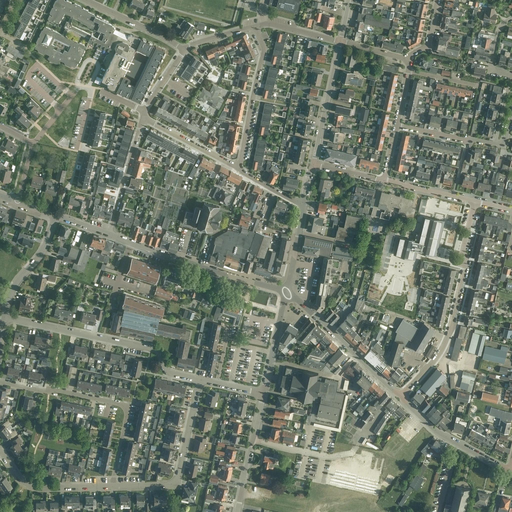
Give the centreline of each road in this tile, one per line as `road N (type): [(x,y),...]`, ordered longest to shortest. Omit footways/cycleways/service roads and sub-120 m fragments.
road 1 (residential): [(398,395),(440,353),(451,326),(473,201)]
road 2 (unclassified): [(199,379),(167,371),(158,353),(2,319)]
road 3 (unclassified): [(112,488),(125,406),(0,383)]
road 4 (unclassified): [(199,379),(172,485),(112,488)]
road 5 (tertiary): [(398,395),(286,291)]
road 6 (residential): [(237,170),(263,48),(255,27)]
road 7 (tertiary): [(509,470),(436,431),(398,395)]
road 8 (unclassified): [(112,488),(39,490),(22,482),(0,448)]
road 9 (tertiary): [(311,164),(339,41)]
road 10 (residential): [(143,117),(110,233)]
